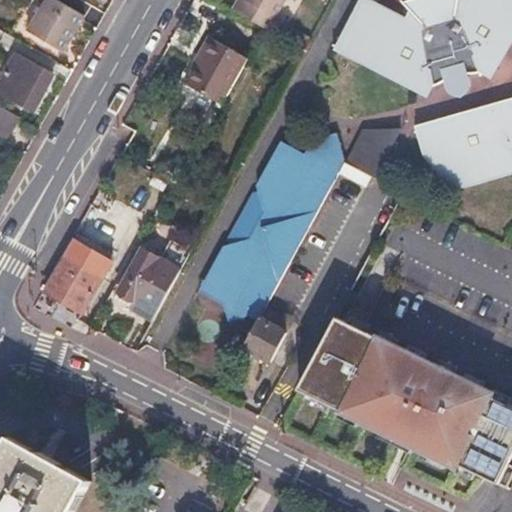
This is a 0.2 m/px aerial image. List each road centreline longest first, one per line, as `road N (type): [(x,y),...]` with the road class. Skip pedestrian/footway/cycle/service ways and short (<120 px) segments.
road 1 (tertiary): [(0,344),(135,386),(388,511)]
road 2 (tertiary): [(153,0),(38,201)]
